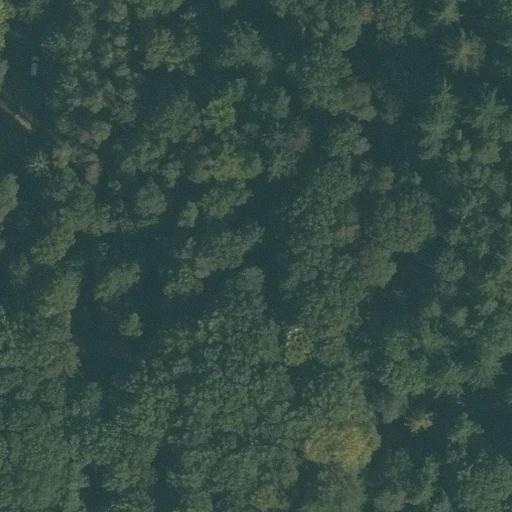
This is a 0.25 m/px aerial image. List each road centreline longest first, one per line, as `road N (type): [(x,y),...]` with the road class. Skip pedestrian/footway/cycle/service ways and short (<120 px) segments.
road 1 (track): [(215,0),(163,359)]
road 2 (track): [(511,412),(163,359)]
road 3 (track): [(163,359),(152,511)]
